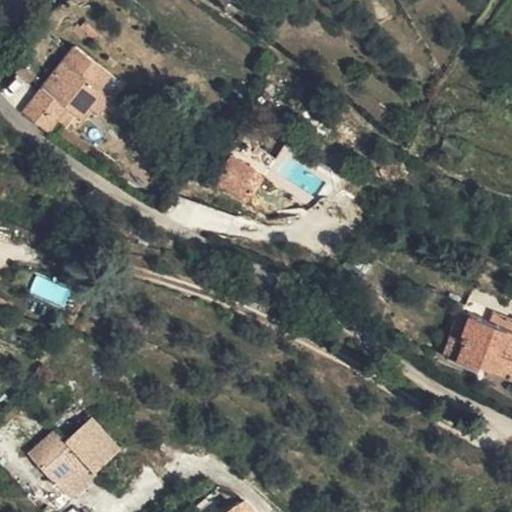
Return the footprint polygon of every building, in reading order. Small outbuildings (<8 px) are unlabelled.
[(23,108),(49,127),(55,121),(68,104),(77,110),(82,114),(91,103),(95,108),(109,90),(98,81),(109,67),(75,41),(49,72),(54,77),(40,99),(32,94),(23,108)] [(68,104),(55,121),(64,127),(77,110),(68,104)] [(35,278),(30,293),(64,304),(69,288),(35,278)] [(462,340),(474,317),(462,311),(452,335),(457,338),(462,340)] [(511,318),(495,312),(491,322),(511,331),(511,318)] [(511,331),(491,322),(474,317),(462,340),(457,338),(446,359),(482,373),(487,367),(511,375),(511,331)] [(40,433),(63,470),(94,450),(103,463),(133,445),(108,406),(82,423),(74,411),(40,433)] [(94,450),(63,470),(71,482),(103,463),(94,450)]
